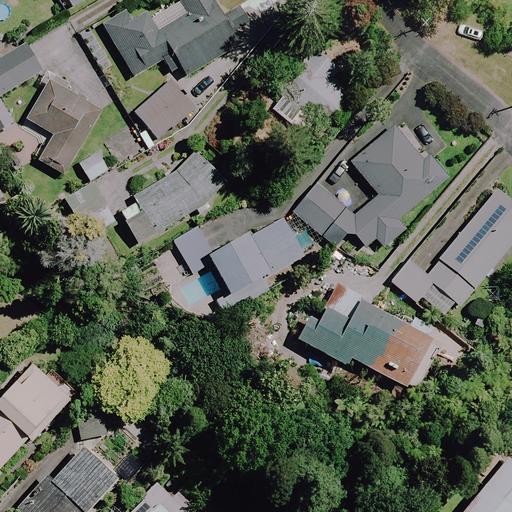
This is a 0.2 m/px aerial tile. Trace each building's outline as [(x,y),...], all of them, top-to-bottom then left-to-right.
[(89,0),(66,0),(72,10),(89,0)] [(242,47),(215,0),(181,0),(179,1),(147,19),(141,7),(104,28),(133,80),(163,64),(175,85),(242,47)] [(311,36),(282,68),(336,117),(365,85),(311,36)] [(0,99),(42,75),(26,46),(0,60),(0,134),(14,126),(0,101),(0,99)] [(194,113),(171,85),(135,114),(157,142),(194,113)] [(102,114),(55,86),(32,126),(54,138),(39,165),(65,179),(102,114)] [(421,161),(390,129),(365,154),(359,148),(345,162),(377,196),(352,220),(319,186),(293,211),(333,252),(347,238),(363,253),(375,242),(384,252),(405,231),(399,225),(447,179),(426,157),(421,161)] [(227,194),(203,156),(133,200),(137,206),(120,216),(140,248),(227,194)] [(109,173),(102,163),(84,174),(90,185),(109,173)] [(0,213),(13,206),(0,183),(0,213)] [(99,197),(93,186),(65,203),(71,214),(99,197)] [(511,247),(511,204),(497,192),(427,277),(415,268),(401,285),(443,320),(454,306),(460,311),(511,247)] [(304,260),(302,257),(308,254),(295,232),(290,235),(283,222),(271,229),(254,198),(173,242),(192,277),(212,266),(230,300),(304,260)] [(364,301),(339,287),(317,327),(308,322),(296,344),(345,370),(349,362),(382,380),(386,372),(416,388),(444,337),(413,321),(409,329),(363,304),(364,301)] [(0,471),(65,402),(31,370),(0,403),(0,471)] [(90,511),(120,480),(86,449),(27,511),(90,511)] [(511,511),(511,460),(464,511),(511,511)] [(170,499),(160,488),(134,511),(194,511),(177,493),(170,499)]
